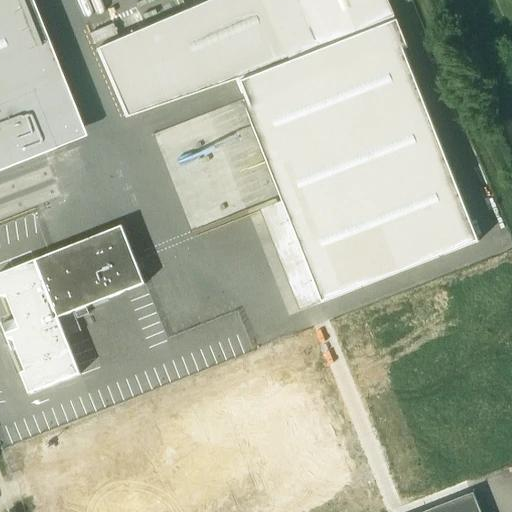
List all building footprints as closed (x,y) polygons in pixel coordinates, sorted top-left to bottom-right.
[(47,44),(29,0),(0,0),(0,170),(54,150),(34,98),(49,92),(32,50),(47,44)] [(485,252),(393,17),(385,0),(212,0),(97,47),(126,118),(236,80),(283,202),(323,302),(327,313),(485,252)] [(3,325),(31,394),(81,373),(57,314),(140,279),(119,229),(0,275),(0,287),(13,320),(3,325)] [(442,288),(411,301),(417,318),(448,305),(442,288)] [(281,511),(332,511),(364,501),(307,342),(214,375),(221,395),(137,425),(150,461),(77,488),(85,508),(75,511),(261,511),(254,491),(234,498),(238,511),(231,511),(226,496),(270,480),(281,511)] [(481,511),(474,493),(426,511),(481,511)]
